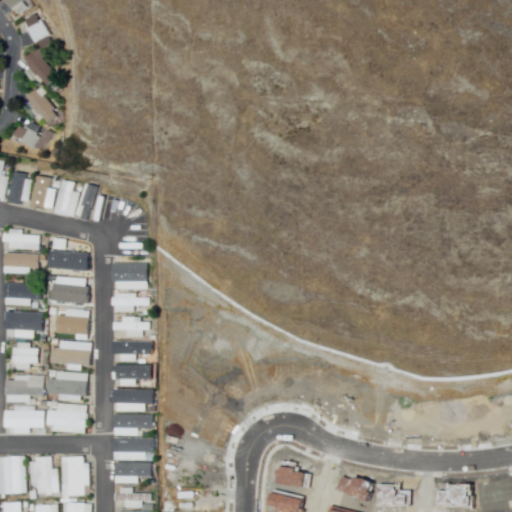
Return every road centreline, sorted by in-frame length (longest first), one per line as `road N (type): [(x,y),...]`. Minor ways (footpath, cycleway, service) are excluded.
road 1 (residential): [(106,511),(106,244)]
road 2 (residential): [(511,458),(392,463),(283,435),(254,445)]
road 3 (residential): [(0,15),(17,42),(15,110),(0,132)]
